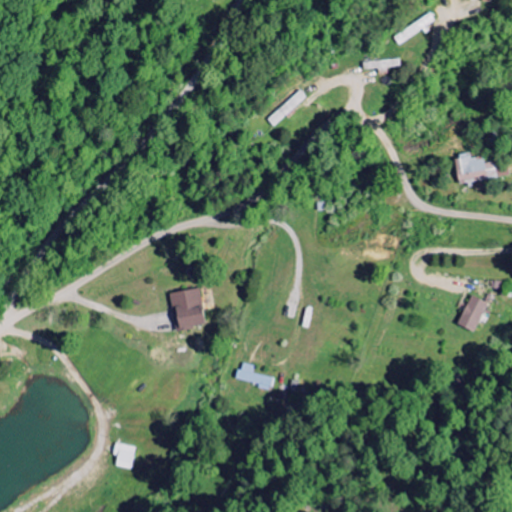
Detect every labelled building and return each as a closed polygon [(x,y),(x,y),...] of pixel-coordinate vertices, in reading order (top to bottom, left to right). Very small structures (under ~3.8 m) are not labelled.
[(365,62),(365,70),(402,69),(402,60),(365,62)] [(308,98),(302,90),(270,120),(276,128),(308,98)] [(456,156),(460,183),(499,178),(497,162),(486,163),(485,157),(472,159),(472,154),(456,156)] [(171,293),(176,330),(207,326),(202,289),(171,293)] [(489,303),(472,296),(460,326),(477,332),(489,303)] [(256,366),(242,363),(238,380),(259,384),(259,388),(273,391),(275,378),(254,374),(256,366)] [(137,447),(117,444),(114,457),(119,457),(117,467),(133,470),(137,447)]
